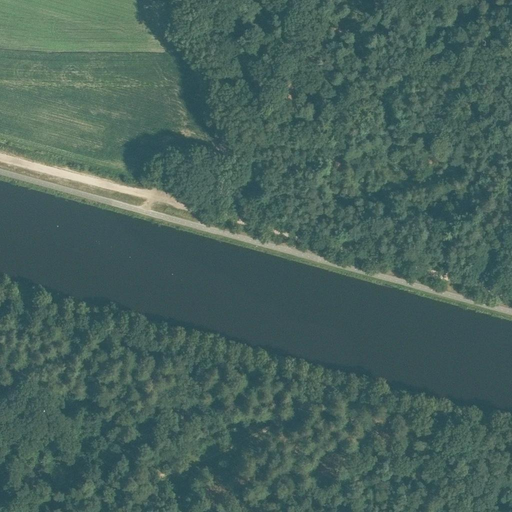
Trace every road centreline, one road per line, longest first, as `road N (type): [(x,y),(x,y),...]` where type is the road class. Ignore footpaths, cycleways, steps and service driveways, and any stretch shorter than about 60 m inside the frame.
road 1 (track): [(0,295),(511,433)]
road 2 (track): [(511,294),(0,157)]
road 3 (track): [(511,22),(149,196)]
